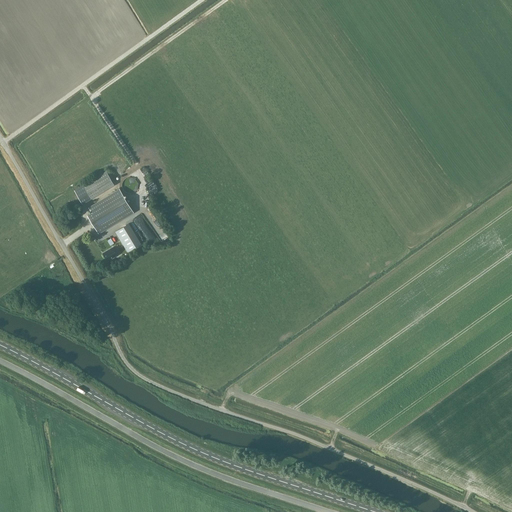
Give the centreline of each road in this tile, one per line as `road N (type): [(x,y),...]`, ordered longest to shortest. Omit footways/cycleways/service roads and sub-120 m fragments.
road 1 (unclassified): [(470,511),(136,373),(0,138)]
road 2 (primary): [(374,511),(177,441),(0,344)]
road 3 (unclassified): [(0,360),(184,461),(329,511)]
